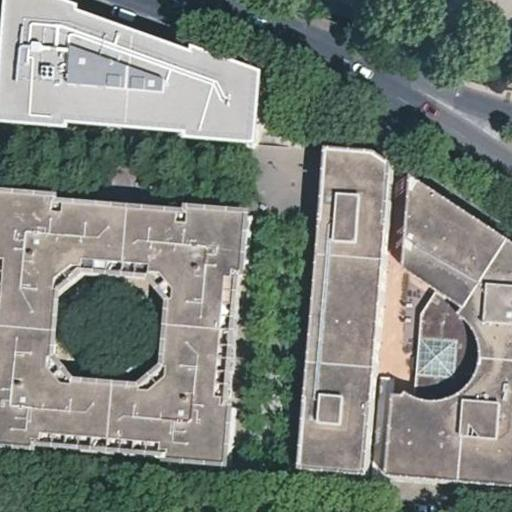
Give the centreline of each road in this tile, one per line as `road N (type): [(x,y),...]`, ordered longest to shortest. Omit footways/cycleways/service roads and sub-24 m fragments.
road 1 (secondary): [(0,485),(303,511)]
road 2 (secondary): [(511,174),(340,61)]
road 3 (secondary): [(511,113),(340,61)]
road 4 (secondary): [(340,61),(175,0)]
